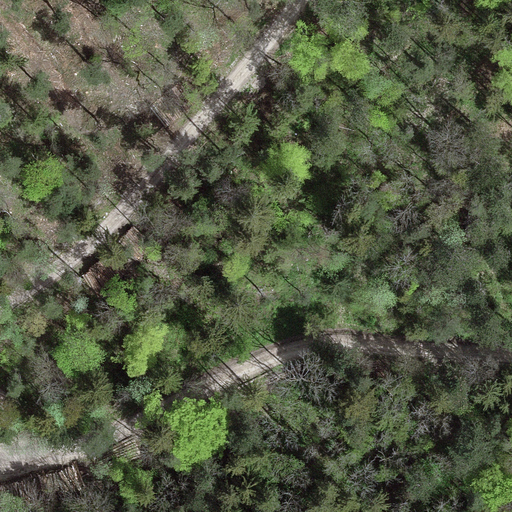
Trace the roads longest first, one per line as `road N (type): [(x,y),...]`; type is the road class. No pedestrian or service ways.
road 1 (track): [(511,355),(343,339),(262,357),(71,449),(0,463)]
road 2 (track): [(293,0),(133,199),(71,258),(0,305)]
